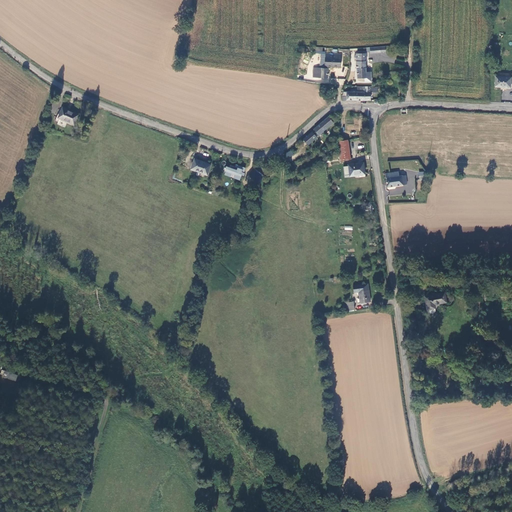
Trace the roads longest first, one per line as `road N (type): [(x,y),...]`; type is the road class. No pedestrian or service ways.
road 1 (unclassified): [(376,110),(333,107),(275,151),(225,150),(58,85),(0,42)]
road 2 (tertiary): [(454,511),(432,489),(413,438),(373,155),(376,110)]
road 3 (unclassified): [(76,511),(104,399),(27,372)]
road 4 (tertiary): [(376,110),(407,102),(511,107)]
